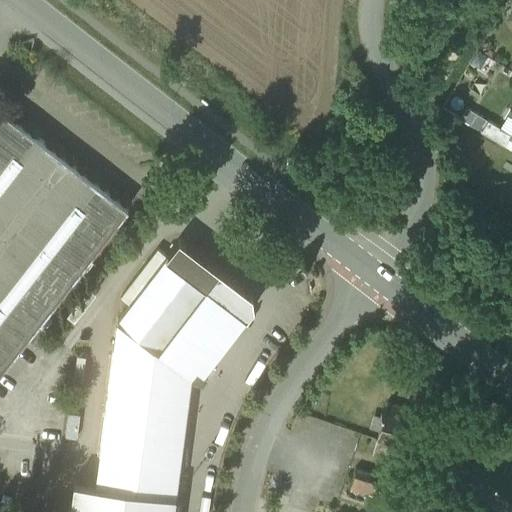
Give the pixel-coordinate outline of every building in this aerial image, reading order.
[(0,371),(128,207),(0,107),(0,371)] [(460,119),(481,132),(488,120),(467,107),(460,119)] [(511,135),(488,120),(481,132),(505,146),(511,135)] [(157,248),(120,296),(129,303),(117,319),(95,483),(95,484),(174,494),(190,375),(194,378),(202,381),(207,374),(203,371),(253,307),(252,295),(178,238),(166,255),(157,248)] [(425,414),(386,403),(372,453),(392,459),(394,455),(407,458),(409,450),(414,451),(425,414)] [(503,511),(511,502),(511,463),(474,431),(445,465),(459,477),(499,511),(503,511)] [(439,459),(424,477),(420,475),(413,488),(429,497),(435,489),(443,496),(459,477),(445,465),(439,459)] [(379,474),(356,468),(350,487),(375,494),(376,491),(375,490),(379,474)] [(426,502),(429,497),(413,488),(420,475),(405,472),(403,481),(401,490),(426,502)] [(403,481),(379,474),(375,490),(376,491),(382,492),(399,497),(401,490),(403,481)] [(95,483),(74,480),(69,511),(172,511),(174,494),(95,484),(95,483)] [(399,497),(382,492),(378,503),(395,508),(399,497)]
